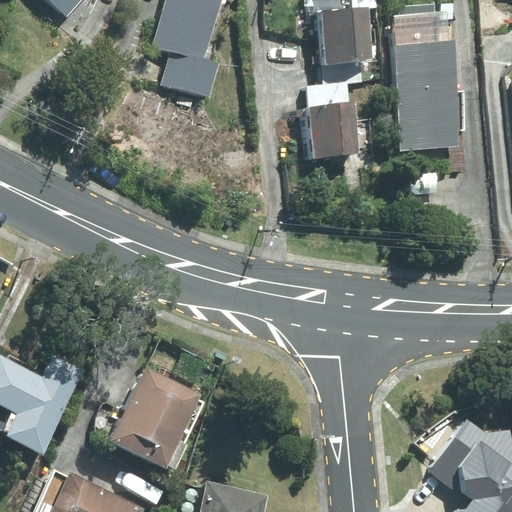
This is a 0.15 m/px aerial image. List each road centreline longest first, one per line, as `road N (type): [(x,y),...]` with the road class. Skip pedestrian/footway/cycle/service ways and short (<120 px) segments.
road 1 (secondary): [(0,182),(77,224),(229,284),(335,302)]
road 2 (residential): [(354,511),(335,302)]
road 3 (secondary): [(335,302),(470,319),(511,314)]
